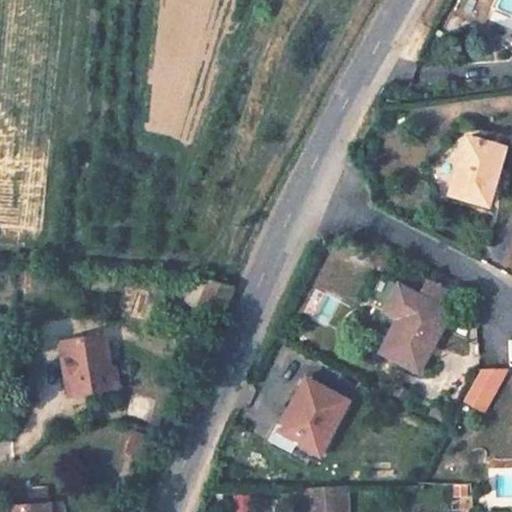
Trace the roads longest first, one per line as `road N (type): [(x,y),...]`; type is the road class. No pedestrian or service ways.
road 1 (tertiary): [(168,511),(305,186)]
road 2 (residential): [(511,311),(486,281),(305,186)]
road 3 (tertiary): [(305,186),(408,0)]
